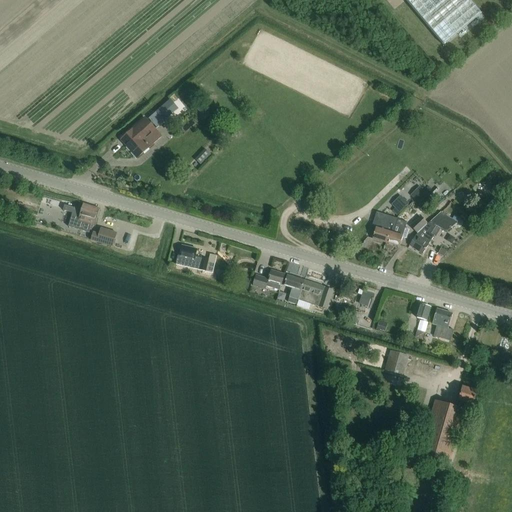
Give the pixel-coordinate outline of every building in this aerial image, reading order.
[(406,0),(444,45),(481,13),(470,0),(406,0)] [(156,112),(148,119),(155,127),(163,121),(161,118),(175,105),(170,100),(156,112)] [(201,105),(196,110),(204,118),(209,113),(201,105)] [(144,141),(156,131),(145,119),(128,133),(121,139),(137,157),(149,147),(144,141)] [(205,150),(202,153),(207,158),(210,155),(205,150)] [(428,174),(436,168),(433,164),(425,170),(428,174)] [(408,176),(414,180),(418,175),(412,171),(408,176)] [(407,186),(398,196),(407,203),(415,193),(407,186)] [(400,199),(398,194),(394,196),(392,193),(384,196),(386,203),(400,199)] [(435,193),(431,197),(435,204),(441,199),(435,193)] [(91,225),(94,226),(99,209),(82,204),(81,209),(64,204),(63,210),(72,212),(68,226),(88,232),(91,225)] [(446,231),(453,224),(457,221),(448,216),(441,211),(415,236),(409,245),(422,254),(435,235),(432,233),(437,225),(446,231)] [(391,223),(392,218),(383,215),(381,221),(378,220),(375,229),(372,238),(385,243),(389,231),(392,232),(395,224),(391,223)] [(357,232),(368,223),(363,216),(352,226),(357,232)] [(416,233),(420,230),(426,223),(419,216),(410,226),(416,233)] [(402,237),(407,222),(396,219),(395,224),(392,232),(389,231),(385,243),(399,247),(402,237)] [(113,247),(117,232),(100,227),(99,233),(93,232),(91,241),(113,247)] [(197,249),(182,245),(180,255),(178,254),(175,264),(205,272),(209,260),(195,256),(197,249)] [(205,273),(212,274),(217,256),(210,254),(209,260),(205,272),(205,273)] [(279,291),(285,274),(271,270),(268,279),(255,275),(252,286),(264,290),(266,287),(279,291)] [(297,304),(298,303),(298,300),(305,281),(287,275),(283,286),(292,289),(288,301),(297,304)] [(319,285),(305,281),(298,300),(298,303),(297,304),(297,305),(308,309),(310,304),(326,310),(333,290),(323,287),(319,285)] [(427,321),(431,307),(420,304),(417,313),(418,313),(417,318),(418,318),(427,321)] [(450,340),(453,330),(448,329),(452,314),(437,309),(432,324),(436,325),(433,335),(450,340)] [(385,331),(387,324),(379,321),(377,328),(385,331)] [(420,364),(433,366),(436,347),(422,345),(420,364)] [(402,377),(405,365),(408,356),(391,351),(385,373),(402,377)] [(473,405),(477,391),(462,386),(458,400),(460,401),(458,408),(435,401),(432,410),(419,457),(448,465),(461,423),(465,410),(463,409),(465,402),(473,405)]
